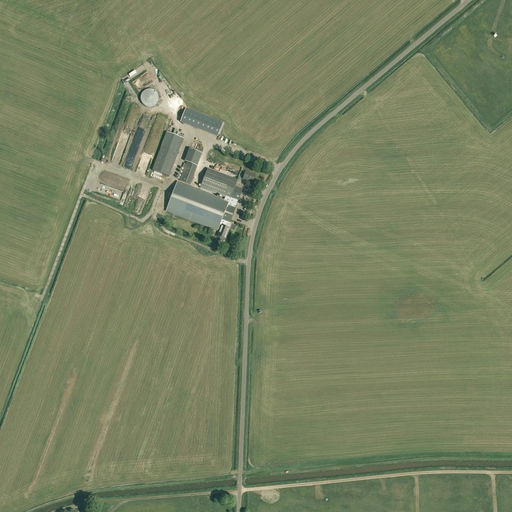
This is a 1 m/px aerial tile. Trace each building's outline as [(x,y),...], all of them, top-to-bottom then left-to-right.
[(142,93),(141,96),(140,98),(141,101),(142,104),(144,105),(147,107),(149,107),(152,107),(155,106),(156,104),(158,101),(158,99),(158,96),(157,94),(155,92),(153,90),(151,90),(148,89),(146,90),(144,91),(142,93)] [(164,175),(173,151),(178,153),(184,138),(167,132),(162,147),(153,170),(164,175)] [(190,145),(184,158),(198,163),(203,151),(190,145)] [(183,168),(185,168),(180,181),(190,185),(197,166),(187,162),(186,164),(185,163),(183,168)] [(243,189),(235,186),(237,180),(209,169),(201,188),(226,198),(225,201),(178,183),(167,211),(218,230),(222,221),(225,222),(223,227),(222,226),(217,237),(220,238),(220,240),(223,241),(224,241),(225,240),(226,240),(230,229),(227,228),(229,223),(230,223),(236,206),(237,202),(238,202),(243,189)] [(243,179),(252,183),(255,176),(246,172),(243,179)]
